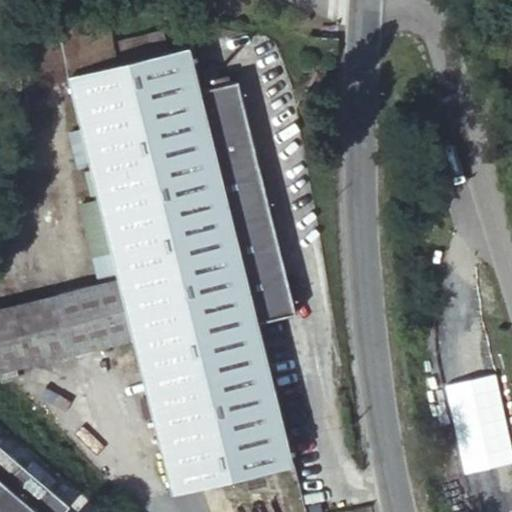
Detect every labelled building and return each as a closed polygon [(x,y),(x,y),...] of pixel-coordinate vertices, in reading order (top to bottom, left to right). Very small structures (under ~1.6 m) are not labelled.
[(161,30),(111,42),(106,22),(29,41),(39,83),(67,76),(167,51),(161,30)] [(337,39),(309,38),(308,52),(336,53),(337,39)] [(167,51),(67,76),(118,278),(0,307),(0,372),(133,340),(172,494),(294,463),(259,322),(296,313),(238,81),(201,91),(190,46),(167,51)] [(19,380),(16,369),(0,372),(0,383),(0,384),(19,380)] [(0,511),(62,511),(68,506),(47,488),(25,469),(0,447),(0,511)] [(54,481),(31,462),(25,469),(47,488),(54,481)]
